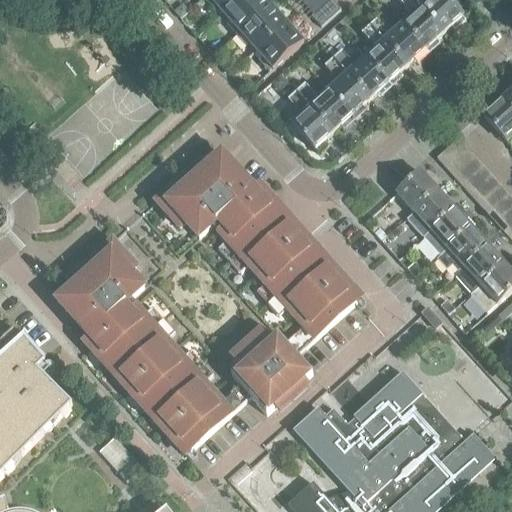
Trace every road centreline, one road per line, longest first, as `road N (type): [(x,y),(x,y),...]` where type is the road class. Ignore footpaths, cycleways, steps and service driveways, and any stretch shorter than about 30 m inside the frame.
road 1 (residential): [(135,0),(289,181),(323,191)]
road 2 (residential): [(323,191),(354,182),(511,42)]
road 3 (residential): [(323,191),(319,220),(396,316),(375,336)]
